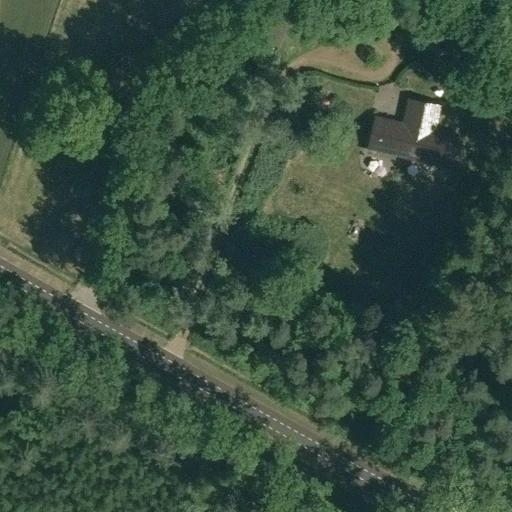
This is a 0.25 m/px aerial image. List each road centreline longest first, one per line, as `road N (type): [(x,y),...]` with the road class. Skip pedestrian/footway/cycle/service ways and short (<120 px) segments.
road 1 (tertiary): [(428,511),(0,270)]
road 2 (unknown): [(149,354),(183,232),(228,117),(255,72),(292,52),(407,42)]
